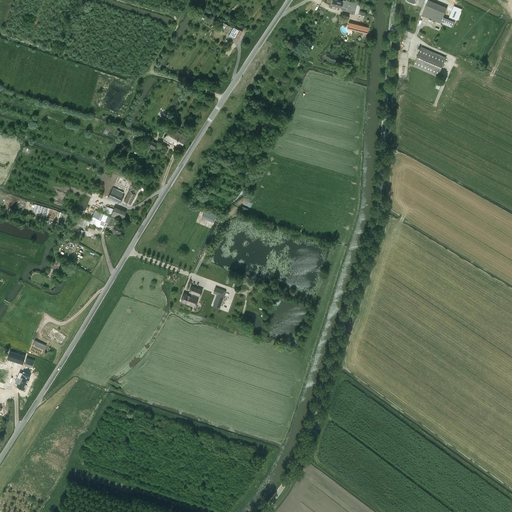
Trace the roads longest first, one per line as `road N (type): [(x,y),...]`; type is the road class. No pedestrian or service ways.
road 1 (unclassified): [(0,458),(287,0)]
road 2 (unclassified): [(263,511),(306,440),(380,210),(395,0)]
road 3 (track): [(178,18),(134,85),(0,42)]
road 4 (track): [(153,397),(87,370),(35,406)]
